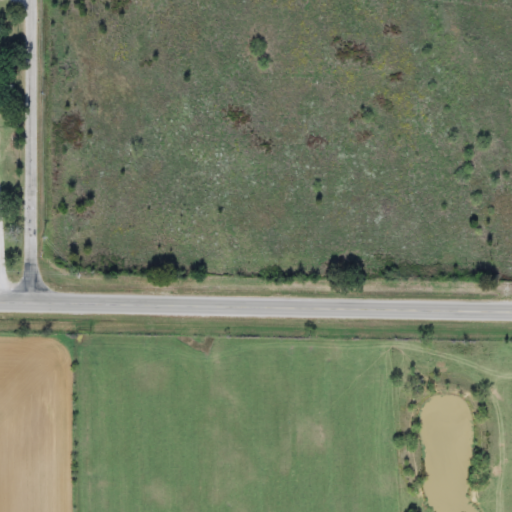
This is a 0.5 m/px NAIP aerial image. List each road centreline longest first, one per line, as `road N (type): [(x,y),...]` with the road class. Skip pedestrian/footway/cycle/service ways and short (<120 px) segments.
road 1 (secondary): [(511,306),(0,291)]
road 2 (residential): [(32,294),(32,0)]
